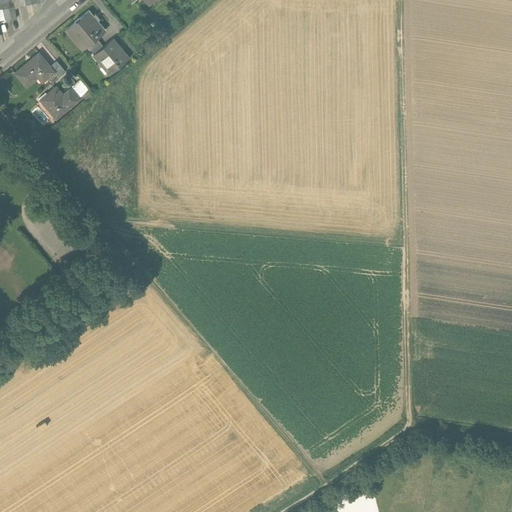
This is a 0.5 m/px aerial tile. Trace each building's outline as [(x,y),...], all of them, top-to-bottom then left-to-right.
[(0,0),(0,9),(1,9),(7,8),(13,6),(11,0),(0,0)] [(11,0),(13,6),(14,9),(20,7),(17,0),(11,0)] [(13,6),(7,8),(10,20),(16,19),(14,9),(13,6)] [(7,8),(1,9),(4,22),(10,20),(7,8)] [(105,30),(89,10),(64,30),(80,50),(88,44),(96,38),(105,30)] [(99,42),(96,38),(88,44),(85,46),(90,51),(99,42)] [(128,58),(112,39),(103,47),(93,55),(109,74),(128,58)] [(103,47),(99,42),(90,51),(93,55),(103,47)] [(49,66),(38,53),(15,73),(27,87),(37,79),(41,84),(55,72),(49,66)] [(49,66),(55,72),(58,77),(65,71),(56,61),(49,66)] [(69,90),(77,101),(89,91),(80,80),(69,90)] [(61,96),(54,88),(41,99),(57,117),(77,101),(69,90),(61,96)]
